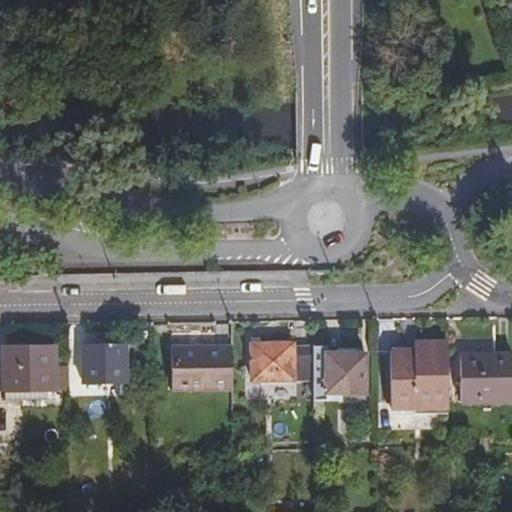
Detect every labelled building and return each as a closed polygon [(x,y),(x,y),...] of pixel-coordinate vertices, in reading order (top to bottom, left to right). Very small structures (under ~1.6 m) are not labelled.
[(140,321),(119,322),(120,337),(140,336),(140,321)] [(359,393),(359,353),(322,353),(322,342),(307,342),(307,346),(308,380),(308,397),(323,397),(323,393),(359,393)] [(247,380),(308,380),(307,346),(288,346),(288,343),(247,343),(247,380)] [(440,406),(440,343),(407,343),(407,348),(383,347),(383,406),(440,406)] [(165,391),(224,390),(223,344),(164,345),(165,391)] [(121,345),(78,345),(79,382),(121,382),(121,345)] [(21,389),(45,389),(52,389),(52,347),(0,347),(0,391),(1,391),(1,398),(21,398),(21,389)] [(505,353),(454,353),(454,394),(505,393),(505,353)] [(45,398),(45,389),(21,389),(21,398),(45,398)] [(440,406),(383,406),(391,415),(450,414),(440,406)]
